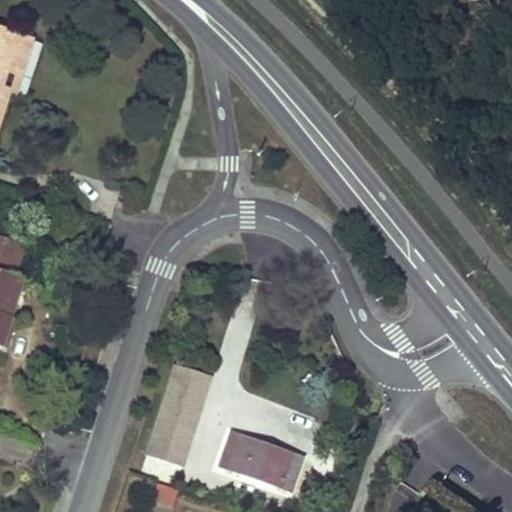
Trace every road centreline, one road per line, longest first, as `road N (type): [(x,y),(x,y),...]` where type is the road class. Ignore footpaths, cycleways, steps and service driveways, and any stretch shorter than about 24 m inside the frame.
road 1 (secondary): [(205,17),(469,325)]
road 2 (residential): [(216,217),(176,242),(161,265),(83,511)]
road 3 (residential): [(410,355),(367,338),(331,265),(303,232),(267,215),(216,217)]
road 4 (residential): [(205,17),(230,162),(216,217)]
road 5 (residential): [(416,416),(511,494)]
